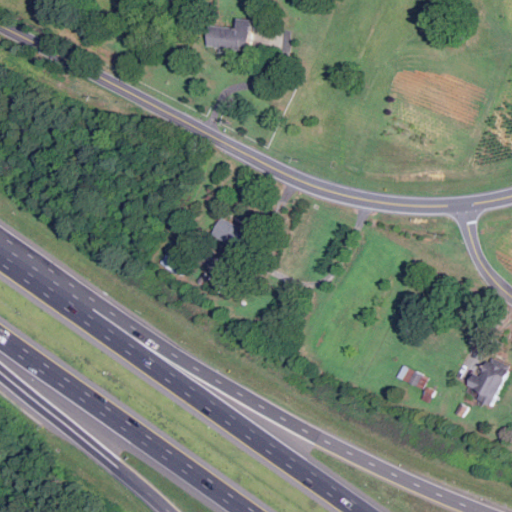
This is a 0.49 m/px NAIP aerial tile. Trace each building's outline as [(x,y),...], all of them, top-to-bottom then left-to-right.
[(211,25),(208,48),(251,53),(254,20),(239,18),(237,28),(211,25)] [(214,233),(247,254),(257,237),(225,216),(214,233)] [(181,273),(188,260),(171,251),(164,263),(181,273)] [(494,404),(511,368),(511,365),(488,354),(469,392),(494,404)] [(401,377),(426,388),(432,377),(406,366),(401,377)]
